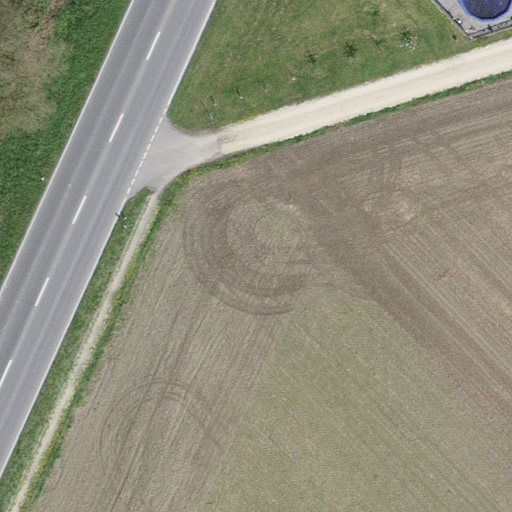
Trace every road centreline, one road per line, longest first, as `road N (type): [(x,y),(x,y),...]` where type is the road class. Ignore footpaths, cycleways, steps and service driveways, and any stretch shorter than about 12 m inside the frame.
road 1 (track): [(99,156),(166,155),(511,51)]
road 2 (primary): [(171,0),(0,377)]
